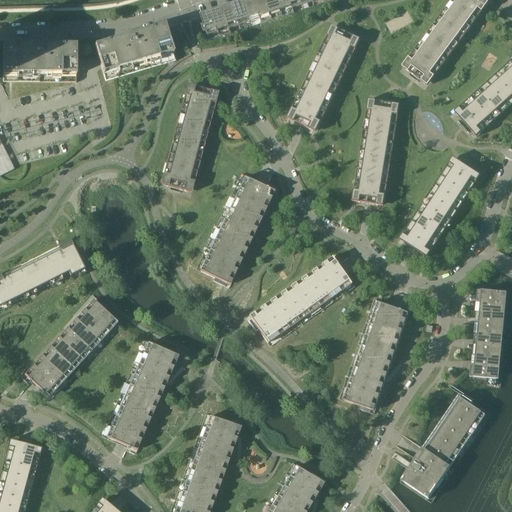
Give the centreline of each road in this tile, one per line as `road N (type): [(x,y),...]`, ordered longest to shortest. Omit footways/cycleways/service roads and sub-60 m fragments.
road 1 (residential): [(444,285),(414,283),(314,219),(237,84)]
road 2 (residential): [(369,473),(441,342),(444,285)]
road 3 (residential): [(0,31),(112,26),(196,0)]
road 4 (residential): [(146,511),(59,428),(0,409)]
